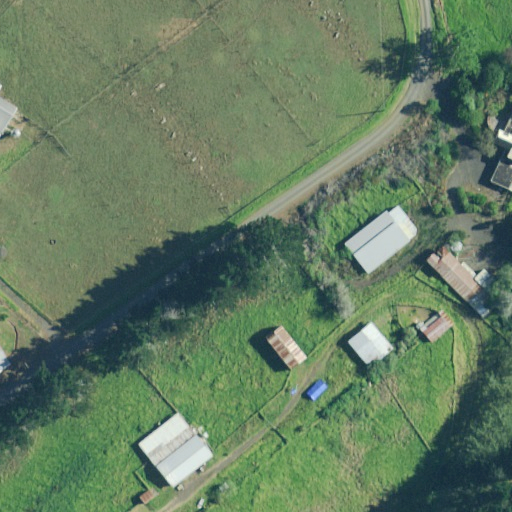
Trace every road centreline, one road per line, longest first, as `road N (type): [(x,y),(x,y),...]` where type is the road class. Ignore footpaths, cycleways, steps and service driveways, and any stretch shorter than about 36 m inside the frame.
road 1 (track): [(153,511),(289,414),(341,321),(403,291),(454,310),(474,338),(473,411),(424,511)]
road 2 (track): [(421,0),(428,39),(418,86),(385,133),(0,402)]
road 3 (track): [(267,218),(354,290),(375,284),(451,227),(473,231),(511,258)]
road 4 (track): [(457,228),(449,178),(462,149),(460,124),(453,101),(418,86)]
